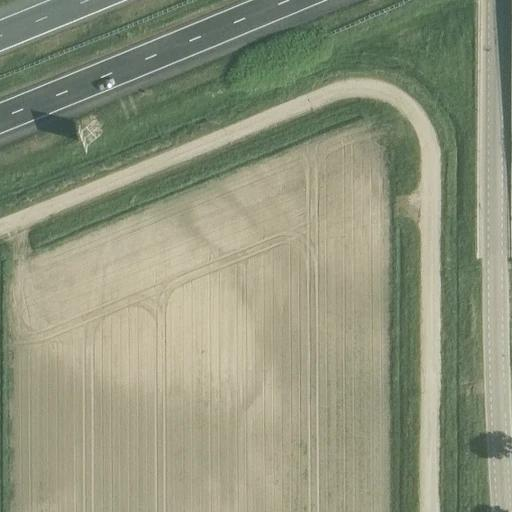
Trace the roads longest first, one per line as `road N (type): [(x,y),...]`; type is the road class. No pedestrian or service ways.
road 1 (tertiary): [(500,511),(495,0)]
road 2 (motorway): [(0,116),(287,0)]
